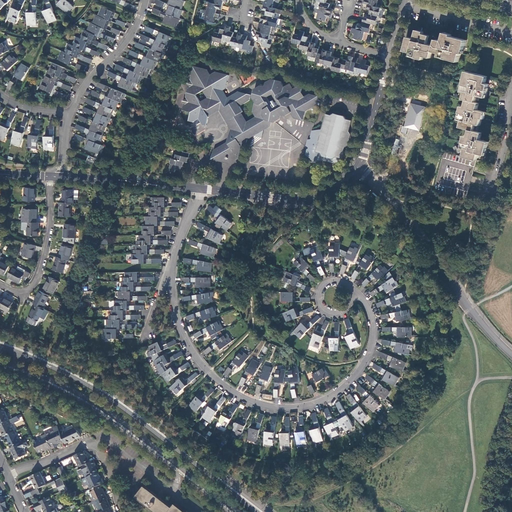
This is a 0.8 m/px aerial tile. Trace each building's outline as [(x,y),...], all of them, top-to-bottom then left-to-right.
[(0,0),(0,10),(10,0),(0,0)] [(63,9),(67,13),(73,6),(68,1),(67,0),(60,0),(57,3),(63,9)] [(112,0),(133,9),(135,5),(122,0),(112,0)] [(168,8),(170,5),(168,4),(159,0),(155,0),(155,2),(168,8)] [(181,9),(185,1),(182,0),(169,0),(168,4),(170,5),(181,9)] [(279,2),(279,0),(262,0),(266,1),(264,5),(276,8),(278,2),(279,2)] [(212,2),(206,1),(206,4),(210,5),(208,10),(219,13),(220,9),(222,10),(223,5),(212,2)] [(333,4),(326,3),(319,1),(318,6),(316,6),(315,9),(318,9),(333,13),(334,9),(331,8),(333,4)] [(385,12),(386,9),(376,6),(368,4),(367,9),(371,10),(370,14),(379,16),(380,11),(384,12),(385,12)] [(166,13),(179,19),(183,10),(181,9),(170,5),(168,8),(166,13)] [(276,8),(264,5),(263,9),(268,10),(267,15),(271,16),(275,17),(276,12),(295,17),(295,13),(276,8)] [(13,6),(8,19),(16,22),(22,10),(13,6)] [(46,17),(48,22),(57,19),(54,12),(52,7),(47,8),(44,10),(46,17)] [(111,21),(115,12),(102,7),(98,15),(101,16),(110,20),(111,21)] [(154,8),(152,12),(165,17),(163,22),(176,28),(180,19),(179,19),(166,13),(154,8)] [(208,10),(204,9),(202,18),(214,22),(216,17),(220,18),(221,14),(219,13),(208,10)] [(332,18),(333,13),(318,9),(315,18),(326,21),(327,16),(332,18)] [(28,11),(28,25),(37,25),(37,17),(37,11),(33,11),(28,11)] [(372,24),(376,25),(379,16),(370,14),(369,18),(365,17),(363,22),(372,24)] [(98,15),(97,15),(93,23),(95,24),(104,28),(106,29),(110,20),(101,16),(98,15)] [(277,27),(281,28),(282,25),(281,25),(278,24),(279,18),(275,17),(271,16),(270,20),(265,19),(264,23),(277,27)] [(115,38),(102,33),(104,28),(95,24),(93,23),(91,22),(87,31),(90,32),(97,35),(114,42),(115,38)] [(277,27),(264,23),(260,22),(259,27),(263,28),(262,32),(274,35),(275,30),(276,30),(277,27)] [(365,31),(370,32),(372,24),(363,22),(362,26),(358,25),(357,29),(365,31)] [(169,46),(173,37),(147,26),(145,30),(158,35),(156,40),(168,45),(169,46)] [(232,27),(228,26),(227,30),(223,43),(226,44),(227,41),(232,43),(234,37),(235,32),(231,31),(232,27)] [(365,31),(357,29),(353,28),(352,32),(356,33),(355,38),(363,40),(365,31)] [(216,37),(212,36),(210,43),(214,44),(214,41),(223,43),(227,30),(222,29),(222,31),(217,30),(216,37)] [(108,46),(95,40),(97,35),(90,32),(87,31),(84,30),(80,38),(83,39),(89,42),(107,49),(108,46)] [(301,32),(296,31),(293,42),(302,44),(304,36),(306,32),(301,30),(301,32)] [(439,56),(459,62),(462,53),(463,53),(467,40),(458,38),(455,37),(452,36),(452,34),(445,32),(443,41),(436,39),(435,46),(428,44),(430,35),(426,34),(423,34),(424,32),(417,30),(415,39),(408,37),(404,51),(411,53),(410,56),(424,60),(425,56),(432,58),(433,51),(440,53),(439,56)] [(274,39),(275,36),(274,35),(262,32),(258,31),(257,35),(261,36),(260,41),(264,42),(263,46),(270,48),(271,44),(268,43),(270,38),(273,38),(274,39)] [(232,43),(232,45),(237,47),(236,50),(239,51),(240,48),(244,35),(239,33),(238,38),(234,37),(232,43)] [(168,45),(156,40),(142,34),(140,38),(154,44),(151,48),(163,53),(164,54),(168,45)] [(248,36),(244,35),(240,48),(249,50),(248,53),(252,54),(254,46),(250,45),(251,41),(247,40),(248,36)] [(304,36),(302,44),(301,49),(310,51),(312,42),(312,40),(308,39),(309,37),(304,36)] [(80,38),(76,37),(72,45),(75,46),(81,49),(99,56),(101,53),(87,47),(89,42),(83,39),(80,38)] [(146,46),(137,42),(135,46),(145,50),(146,46)] [(312,42),(310,51),(309,55),(317,57),(318,53),(320,46),(316,45),(316,43),(312,42)] [(0,45),(0,57),(0,59),(5,56),(4,54),(9,51),(4,43),(0,45)] [(72,45),(69,43),(65,52),(67,53),(75,56),(78,57),(81,49),(75,46),(72,45)] [(163,53),(151,48),(150,48),(146,56),(157,61),(159,62),(163,53)] [(131,50),(129,54),(143,60),(141,64),(151,69),(153,70),(157,61),(146,56),(131,50)] [(316,61),(316,62),(324,64),(328,51),(324,50),(323,54),(318,53),(317,57),(316,61)] [(65,52),(62,51),(58,59),(71,65),(75,56),(67,53),(65,52)] [(328,51),(324,64),(333,66),(335,57),(331,56),(332,52),(328,51)] [(8,71),(18,61),(11,55),(0,65),(0,71),(1,71),(4,67),(8,71)] [(271,56),(266,59),(270,65),(275,62),(271,56)] [(342,68),(348,69),(347,74),(350,75),(354,57),(350,56),(349,60),(344,59),(343,64),(342,68)] [(151,69),(141,64),(125,57),(123,61),(136,67),(134,72),(143,76),(147,77),(151,69)] [(333,66),(332,70),(341,72),(342,68),(343,64),(339,63),(340,58),(335,57),(333,66)] [(354,57),(350,75),(353,75),(353,74),(359,76),(359,72),(362,63),(357,62),(358,58),(354,57)] [(363,59),(362,63),(359,72),(368,74),(370,65),(366,64),(367,60),(363,59)] [(64,73),(66,68),(53,63),(49,71),(52,72),(61,76),(75,82),(77,79),(68,75),(64,73)] [(22,64),(14,76),(22,81),(29,69),(22,64)] [(135,82),(139,84),(143,76),(134,72),(117,64),(115,68),(129,74),(127,79),(135,82)] [(227,103),(246,92),(238,90),(227,97),(224,90),(229,73),(215,71),(211,73),(207,69),(203,68),(195,65),(192,78),(187,83),(189,86),(188,91),(186,97),(184,99),(184,103),(183,108),(192,109),(191,118),(192,119),(198,125),(203,122),(207,123),(209,112),(210,115),(219,110),(223,99),(227,103)] [(49,71),(48,71),(44,79),(46,80),(57,85),(70,91),(72,87),(59,81),(61,76),(52,72),(49,71)] [(121,80),(119,85),(131,91),(135,82),(127,79),(109,71),(107,75),(121,80)] [(487,94),(490,84),(486,83),(488,76),(467,71),(462,91),(466,92),(464,99),(468,100),(466,107),(462,106),(459,119),(462,120),(460,127),(470,129),(469,136),(465,135),(462,149),(465,150),(463,157),(477,160),(479,153),(486,155),(489,141),(481,139),(482,133),(474,130),(476,124),(481,125),(482,122),(483,118),(485,119),(486,112),(478,110),(480,103),(476,102),(478,95),(486,97),(487,94)] [(244,74),(240,76),(244,84),(252,80),(250,76),(246,78),(244,74)] [(44,79),(40,87),(58,95),(66,99),(68,95),(55,89),(57,85),(46,80),(44,79)] [(248,93),(245,94),(233,101),(227,105),(224,101),(220,110),(225,119),(231,130),(228,140),(214,148),(212,158),(230,162),(238,158),(242,145),(247,141),(249,137),(270,124),(271,120),(276,121),(281,118),(281,116),(282,114),(286,115),(292,112),(295,117),(304,119),(306,110),(317,104),(319,95),(310,93),(303,97),(301,93),(303,86),(298,85),(293,88),(290,83),(284,86),(281,81),(272,79),(267,82),(265,86),(261,85),(256,89),(253,97),(257,103),(254,111),(257,117),(247,123),(241,112),(243,111),(240,105),(250,100),(251,94),(248,93)] [(12,80),(7,88),(10,90),(16,82),(12,80)] [(119,101),(121,102),(125,93),(112,88),(108,97),(119,101)] [(114,109),(115,110),(119,101),(108,97),(93,90),(91,94),(104,100),(102,104),(114,109)] [(110,118),(114,109),(102,104),(88,98),(86,102),(100,108),(98,112),(110,118)] [(411,98),(403,127),(419,131),(426,103),(411,98)] [(94,110),(84,106),(82,110),(92,114),(94,110)] [(2,124),(0,127),(0,138),(4,140),(7,134),(16,114),(12,112),(6,125),(2,124)] [(94,121),(106,126),(110,118),(98,112),(94,121)] [(323,159),(333,162),(337,161),(341,157),(342,157),(345,147),(348,145),(351,134),(349,131),(352,120),(346,119),(345,116),(335,113),(332,115),(327,114),(323,129),(313,131),(312,137),(313,138),(312,140),(309,140),(307,145),(309,146),(310,147),(310,149),(308,150),(307,154),(315,160),(323,159)] [(90,119),(80,115),(78,119),(88,123),(90,119)] [(31,133),(28,147),(37,148),(42,120),(38,120),(35,134),(31,133)] [(54,149),(55,121),(50,121),(50,134),(45,134),(45,149),(54,149)] [(106,126),(94,121),(93,121),(90,129),(102,135),(106,126)] [(76,128),(90,134),(88,139),(90,140),(100,144),(104,136),(102,135),(90,129),(78,124),(76,128)] [(15,129),(11,142),(21,146),(25,132),(15,129)] [(396,154),(400,140),(395,139),(391,153),(396,154)] [(99,154),(103,146),(100,144),(90,140),(86,148),(99,154)] [(170,170),(175,172),(176,169),(182,171),(184,161),(187,162),(190,153),(184,151),(185,148),(179,147),(176,159),(173,158),(170,170)] [(95,165),(98,159),(90,156),(87,162),(95,165)] [(78,186),(69,186),(69,189),(64,189),(63,203),(71,203),(74,203),(74,199),(74,190),(77,190),(78,186)] [(25,201),(35,201),(36,188),(26,188),(25,201)] [(164,207),(167,207),(167,197),(154,197),(154,207),(156,207),(164,207)] [(71,203),(63,203),(61,202),(60,216),(70,216),(71,203)] [(222,226),(227,231),(233,224),(210,206),(208,209),(219,218),(216,222),(218,223),(216,226),(219,229),(222,226)] [(154,207),(145,207),(145,209),(150,209),(150,216),(152,216),(161,216),(164,216),(164,212),(164,207),(156,207),(154,207)] [(22,208),(22,222),(28,222),(36,222),(37,209),(22,208)] [(150,216),(147,216),(147,226),(149,226),(157,225),(161,225),(161,221),(161,216),(152,216),(150,216)] [(39,236),(39,222),(36,222),(28,222),(28,235),(39,236)] [(206,231),(208,227),(199,222),(197,226),(206,231)] [(65,237),(75,238),(75,225),(66,224),(65,237)] [(147,226),(143,226),(143,235),(146,235),(154,235),(157,235),(157,225),(149,226),(147,226)] [(207,237),(220,244),(225,236),(212,229),(207,237)] [(143,235),(140,235),(140,240),(137,240),(137,245),(150,244),(168,244),(168,240),(153,240),(154,235),(146,235),(143,235)] [(201,253),(214,258),(218,249),(190,239),(189,243),(203,248),(201,253)] [(32,258),(36,245),(26,242),(22,255),(32,258)] [(340,258),(340,244),(331,243),(331,272),(335,272),(335,257),(340,258)] [(355,262),(362,243),(361,243),(358,249),(352,246),(341,272),(344,274),(350,260),(355,262)] [(67,259),(69,260),(72,247),(63,244),(59,257),(67,259)] [(137,245),(136,245),(136,250),(134,250),(134,254),(147,254),(164,254),(164,249),(150,250),(150,244),(137,245)] [(321,251),(319,245),(310,249),(321,276),(325,274),(319,260),(325,258),(324,257),(326,256),(324,251),(321,251)] [(367,270),(376,258),(368,253),(360,265),(367,270)] [(134,254),(133,254),(133,264),(161,263),(161,259),(147,259),(147,254),(134,254)] [(4,258),(0,255),(0,271),(5,274),(10,265),(2,261),(4,258)] [(311,266),(301,256),(294,262),(314,282),(317,280),(307,269),(311,266)] [(67,259),(59,257),(57,257),(53,270),(63,273),(67,259)] [(197,270),(211,273),(213,263),(185,258),(184,262),(198,265),(197,270)] [(19,266),(15,264),(8,276),(20,282),(22,278),(26,280),(30,273),(26,271),(27,271),(19,266)] [(382,264),(362,284),(365,287),(375,277),(379,280),(389,270),(382,264)] [(357,268),(352,277),(355,279),(361,271),(357,268)] [(388,281),(394,277),(390,271),(384,276),(388,281)] [(126,277),(123,277),(123,282),(136,281),(140,281),(140,272),(126,272),(126,277)] [(300,278),(287,272),(284,280),(310,291),(312,287),(298,282),(300,278)] [(44,289),(53,294),(59,282),(50,277),(44,289)] [(370,292),(372,296),(385,288),(387,292),(389,291),(390,293),(394,292),(393,289),(399,285),(394,277),(388,281),(370,292)] [(197,287),(211,287),(211,278),(182,278),(182,282),(197,282),(197,287)] [(123,282),(122,282),(122,291),(133,291),(151,291),(151,286),(136,287),(136,281),(123,282)] [(40,291),(34,303),(36,304),(43,308),(50,296),(40,291)] [(122,291),(119,291),(119,301),(129,301),(148,300),(148,296),(133,296),(133,291),(122,291)] [(296,292),(281,292),(281,301),(295,301),(296,292)] [(206,303),(213,302),(212,293),(183,297),(184,301),(198,299),(199,304),(206,303)] [(403,293),(396,295),(392,297),(377,303),(378,307),(388,303),(389,304),(392,303),(394,306),(397,305),(400,304),(407,301),(403,293)] [(13,302),(1,296),(0,298),(0,307),(8,311),(13,302)] [(119,301),(115,301),(115,310),(126,310),(144,310),(144,306),(129,306),(129,301),(119,301)] [(47,315),(49,311),(43,308),(36,304),(28,321),(37,326),(41,322),(45,320),(47,315)] [(204,320),(217,316),(214,307),(187,316),(189,320),(202,316),(204,320)] [(297,307),(284,313),(287,321),(314,311),(312,307),(299,312),(297,307)] [(398,312),(381,314),(382,318),(396,316),(397,321),(411,319),(410,309),(402,311),(398,312)] [(115,310),(112,310),(112,319),(123,319),(141,319),(141,314),(126,315),(126,310),(115,310)] [(303,321),(293,332),(300,338),(321,318),(318,315),(307,325),(303,321)] [(346,335),(351,348),(360,345),(349,318),(345,320),(351,333),(346,335)] [(112,319),(108,320),(109,329),(119,329),(123,329),(123,324),(123,319),(112,319)] [(315,332),(310,345),(319,348),(330,322),(326,320),(320,334),(315,332)] [(212,336),(224,329),(220,321),(213,324),(194,334),(196,338),(209,331),(212,336)] [(330,337),(330,351),(340,351),(340,322),(335,322),(336,337),(330,337)] [(412,327),(383,327),(383,331),(398,331),(398,336),(412,336),(412,327)] [(109,329),(105,329),(105,338),(119,338),(119,329),(109,329)] [(227,333),(221,338),(204,351),(207,354),(218,345),(221,349),(223,348),(224,350),(228,346),(227,345),(232,341),(227,333)] [(413,346),(383,339),(382,343),(396,346),(395,351),(398,352),(398,354),(402,355),(402,353),(409,354),(410,349),(413,350),(413,346)] [(149,357),(178,344),(176,340),(163,346),(161,341),(143,349),(143,351),(148,349),(150,352),(147,353),(149,357)] [(241,367),(249,356),(242,350),(224,373),(227,376),(237,364),(241,367)] [(167,354),(154,361),(159,369),(184,355),(182,351),(169,359),(167,354)] [(407,362),(380,351),(379,355),(392,361),(390,366),(403,371),(407,362)] [(253,359),(240,384),(244,386),(251,373),(255,376),(258,370),(262,363),(253,359)] [(174,366),(162,374),(168,382),(191,365),(189,362),(177,370),(174,366)] [(300,382),(298,364),(296,364),(296,368),(289,369),(293,398),(298,397),(296,383),(300,382)] [(383,379),(395,386),(400,378),(375,364),(373,367),(385,375),(383,379)] [(270,381),(274,368),(265,365),(263,372),(256,392),(260,393),(265,379),(270,381)] [(325,367),(313,375),(317,383),(329,375),(325,367)] [(285,383),(286,370),(277,369),(276,376),(274,397),(279,398),(280,383),(285,383)] [(182,378),(171,387),(178,394),(199,375),(197,372),(185,381),(182,378)] [(374,391),(385,400),(391,392),(368,374),(365,378),(377,387),(374,391)] [(363,402),(373,412),(380,405),(360,384),(357,388),(367,398),(363,402)] [(208,398),(215,390),(212,387),(205,395),(208,398)] [(352,411),(360,422),(368,417),(350,394),(347,397),(353,405),(356,408),(352,411)] [(197,412),(206,401),(202,399),(198,395),(189,406),(197,412)] [(220,407),(226,398),(223,396),(217,404),(220,407)] [(339,419),(345,431),(354,426),(340,402),(336,404),(343,417),(339,419)] [(224,414),(217,426),(225,431),(239,405),(235,403),(228,416),(224,414)] [(211,405),(202,417),(210,422),(218,410),(214,408),(211,405)] [(10,420),(5,408),(2,410),(0,410),(0,422),(1,424),(10,420)] [(325,425),(330,438),(339,434),(328,408),(325,409),(330,423),(325,425)] [(237,436),(236,438),(240,440),(252,411),(248,409),(242,423),(237,421),(237,423),(235,422),(233,427),(235,428),(232,434),(237,436)] [(312,436),(315,448),(316,448),(315,442),(323,440),(316,412),(312,414),(315,428),(310,429),(311,432),(312,436)] [(266,430),(264,444),(273,445),(277,417),(273,416),(271,431),(266,430)] [(280,432),(280,445),(290,446),(290,417),(286,417),(286,432),(280,432)] [(12,419),(10,420),(1,424),(0,424),(0,427),(1,429),(1,428),(5,436),(6,435),(15,431),(12,424),(13,423),(12,419)] [(64,428),(59,430),(64,441),(66,443),(77,438),(78,438),(81,437),(78,430),(76,428),(75,428),(73,425),(65,429),(64,428)] [(52,447),(53,449),(56,447),(56,446),(61,443),(61,442),(64,441),(59,430),(58,427),(54,428),(53,427),(44,431),(46,434),(52,447)] [(251,427),(248,440),(257,442),(260,429),(251,427)] [(296,431),(297,445),(307,444),(305,430),(296,431)] [(21,442),(16,431),(15,431),(6,435),(8,440),(8,439),(12,446),(21,442)] [(52,447),(46,434),(42,436),(43,438),(34,442),(39,452),(45,450),(46,450),(52,447)] [(11,447),(17,459),(27,454),(25,450),(26,447),(29,445),(26,440),(21,442),(12,446),(11,447)] [(83,451),(74,456),(79,467),(82,466),(89,462),(86,455),(85,455),(83,451)] [(63,466),(71,462),(70,458),(61,461),(63,466)] [(97,467),(94,460),(89,462),(82,466),(85,473),(87,472),(89,476),(98,472),(96,467),(97,467)] [(40,472),(31,476),(37,489),(38,488),(46,485),(40,472)] [(98,472),(89,476),(86,477),(90,484),(88,485),(91,489),(100,485),(104,483),(102,479),(101,479),(98,472)] [(67,489),(62,477),(51,482),(52,485),(53,488),(58,486),(61,491),(65,490),(67,489)] [(100,485),(91,489),(94,497),(92,498),(91,498),(93,502),(106,496),(104,492),(100,485)] [(136,497),(155,511),(186,511),(177,505),(174,505),(173,507),(145,486),(136,497)] [(38,488),(37,489),(35,490),(25,495),(26,498),(37,493),(37,495),(41,493),(38,488)] [(108,499),(106,496),(93,502),(95,505),(97,504),(99,511),(100,511),(109,508),(111,507),(107,500),(108,499)] [(51,500),(49,497),(34,504),(37,511),(40,510),(42,508),(44,507),(45,510),(44,511),(43,511),(56,511),(54,507),(55,505),(52,501),(51,500)]
